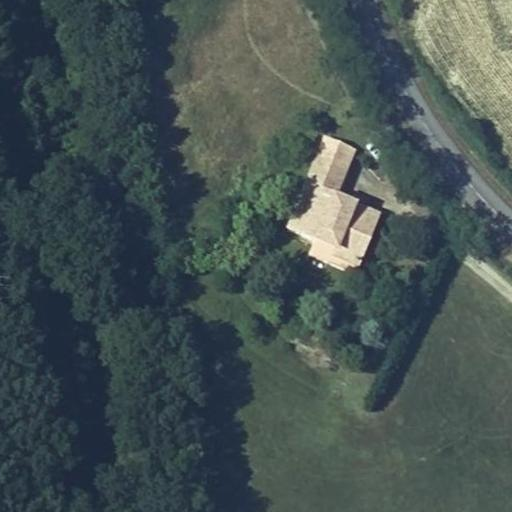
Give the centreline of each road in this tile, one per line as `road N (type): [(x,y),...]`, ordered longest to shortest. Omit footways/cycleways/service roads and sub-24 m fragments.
road 1 (track): [(62,511),(59,415),(0,128)]
road 2 (tertiary): [(511,227),(416,112),(361,0)]
road 3 (unknown): [(372,192),(418,205),(511,303)]
